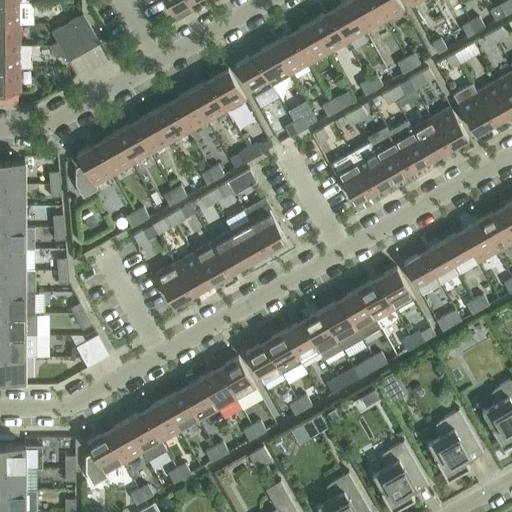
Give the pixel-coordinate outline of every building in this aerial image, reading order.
[(19,1),(0,0),(0,22),(20,22),(19,22),(19,1)] [(165,0),(171,10),(189,0),(165,0)] [(348,0),(344,0),(335,5),(329,9),(347,40),(366,30),(348,0)] [(373,0),(348,0),(366,30),(385,19),(373,0)] [(398,0),(373,0),(385,19),(404,8),(398,0)] [(511,8),(511,6),(508,0),(504,0),(499,3),(504,13),(511,8)] [(329,9),(322,13),(310,20),(328,51),(347,40),(329,9)] [(82,12),(72,18),(89,48),(99,42),(82,12)] [(441,13),(433,17),(438,25),(445,21),(441,13)] [(478,15),(470,20),(475,30),(484,25),(478,15)] [(89,48),(72,18),(61,24),(78,54),(89,48)] [(310,20),(298,26),(291,30),(309,62),(328,51),(310,20)] [(475,30),(470,20),(461,25),(467,35),(475,30)] [(20,22),(0,22),(0,43),(19,44),(19,23),(20,23),(20,22)] [(78,54),(61,24),(51,30),(56,40),(63,52),(68,60),(78,54)] [(500,25),(492,30),(497,39),(506,35),(500,25)] [(291,30),(285,34),(272,41),(290,72),(309,62),(291,30)] [(497,39),(492,30),(483,34),(489,44),(497,39)] [(440,36),(431,41),(437,51),(446,46),(440,36)] [(63,52),(56,40),(49,44),(55,56),(63,52)] [(468,56),(478,50),(473,40),(454,51),(460,61),(468,56)] [(272,41),(260,48),(253,52),(271,83),(290,72),(272,41)] [(19,44),(0,43),(0,65),(19,65),(19,66),(31,66),(31,44),(19,44)] [(414,51),(405,56),(411,66),(419,61),(414,51)] [(460,61),(454,51),(445,56),(451,66),(460,61)] [(253,52),(247,55),(234,62),(252,94),(271,83),(253,52)] [(411,66),(405,56),(396,61),(402,71),(411,66)] [(19,89),(19,66),(19,65),(0,65),(0,89),(21,90),(21,89),(19,89)] [(227,66),(215,74),(209,77),(226,108),(245,98),(227,66)] [(428,66),(409,77),(414,86),(433,76),(428,66)] [(511,69),(495,79),(511,109),(511,69)] [(376,73),(368,77),(373,87),(382,82),(376,73)] [(209,77),(202,81),(190,88),(207,119),(226,108),(209,77)] [(373,87),(368,77),(359,82),(364,92),(373,87)] [(511,109),(495,79),(476,90),(494,121),(511,110),(511,109)] [(398,82),(390,87),(395,97),(404,92),(398,82)] [(494,121),(476,90),(471,82),(452,93),(474,132),(494,121)] [(395,97),(390,87),(381,92),(387,102),(395,97)] [(190,88),(177,95),(171,98),(188,130),(207,119),(190,88)] [(339,94),(330,99),(336,109),(344,104),(339,94)] [(171,98),(164,102),(152,109),(170,141),(188,130),(171,98)] [(336,109),(330,99),(321,104),(327,114),(336,109)] [(366,114),(361,104),(352,109),(358,118),(366,114)] [(450,105),(431,116),(448,147),(468,136),(450,105)] [(152,109),(139,116),(133,120),(151,151),(170,141),(152,109)] [(358,118),(352,109),(343,114),(349,123),(358,118)] [(301,115),(292,120),(298,130),(307,125),(301,115)] [(431,116),(411,126),(429,158),(448,147),(431,116)] [(411,126),(407,119),(388,129),(393,137),(411,168),(429,158),(411,126)] [(133,120),(126,124),(114,131),(132,162),(151,151),(133,120)] [(298,130),(292,120),(284,125),(289,135),(298,130)] [(314,130),(320,140),(328,135),(323,125),(314,130)] [(114,131),(102,137),(95,141),(113,173),(132,162),(114,131)] [(393,137),(374,148),(392,179),(411,168),(393,137)] [(374,148),(370,140),(351,150),(373,190),(392,179),(374,148)] [(95,141),(89,145),(76,152),(82,163),(75,167),(75,183),(82,196),(97,187),(95,183),(113,173),(95,141)] [(255,141),(247,146),(253,155),(261,151),(255,141)] [(253,155),(247,146),(238,151),(244,161),(253,155)] [(351,150),(329,163),(334,172),(337,170),(354,201),(373,190),(351,150)] [(0,159),(0,181),(24,182),(24,159),(0,159)] [(218,162),(209,167),(215,177),(223,172),(218,162)] [(215,177),(209,167),(201,172),(206,182),(215,177)] [(227,180),(233,190),(234,192),(256,180),(249,167),(227,179),(227,180)] [(48,171),(49,183),(60,182),(59,170),(48,171)] [(222,195),(233,190),(227,180),(217,185),(208,190),(214,200),(222,195)] [(0,203),(24,204),(24,182),(0,181),(0,203)] [(61,194),(60,182),(49,183),(50,195),(61,194)] [(180,183),(172,188),(177,198),(186,193),(180,183)] [(177,198),(172,188),(163,193),(169,203),(177,198)] [(214,200),(208,190),(199,195),(205,205),(214,200)] [(511,198),(504,204),(497,207),(511,232),(511,198)] [(0,225),(24,225),(24,204),(0,203),(0,225)] [(143,205),(134,210),(140,220),(148,215),(143,205)] [(179,207),(170,211),(176,221),(185,217),(179,207)] [(249,219),(242,207),(224,218),(230,229),(248,261),(267,250),(249,219)] [(511,232),(497,207),(491,211),(479,218),(496,249),(511,240),(511,232)] [(249,219),(267,250),(286,239),(268,208),(249,219)] [(140,220),(134,210),(125,215),(131,225),(140,220)] [(157,232),(176,221),(170,211),(152,222),(157,232)] [(52,214),(53,226),(64,225),(62,213),(52,214)] [(479,218),(466,225),(460,229),(478,260),(496,249),(479,218)] [(0,246),(24,247),(24,225),(0,225),(0,246)] [(65,237),(64,225),(53,226),(54,238),(65,237)] [(147,238),(141,228),(132,233),(138,243),(147,238)] [(230,229),(211,240),(229,271),(248,261),(230,229)] [(460,229),(453,232),(441,239),(459,270),(478,260),(460,229)] [(441,239),(429,246),(422,250),(440,281),(459,270),(441,239)] [(211,240),(193,250),(210,282),(229,271),(211,240)] [(24,247),(0,246),(0,268),(34,268),(34,247),(24,247)] [(193,250),(174,261),(192,292),(210,282),(193,250)] [(422,250),(416,253),(403,261),(421,292),(440,281),(422,250)] [(56,257),(57,269),(67,268),(66,256),(56,257)] [(174,261),(155,272),(172,303),(192,292),(174,261)] [(396,265),(383,272),(377,276),(394,307),(414,296),(396,265)] [(34,268),(0,268),(0,289),(34,290),(34,268)] [(69,281),(67,268),(57,269),(58,282),(69,281)] [(377,276),(370,279),(358,286),(376,318),(394,307),(377,276)] [(511,288),(511,276),(503,281),(508,291),(511,288)] [(358,286),(345,293),(339,297),(361,336),(380,325),(376,318),(358,286)] [(34,290),(0,289),(0,311),(34,311),(34,290)] [(483,292),(474,297),(480,307),(488,302),(483,292)] [(339,297),(333,301),(320,308),(342,347),(361,336),(339,297)] [(480,307),(474,297),(465,302),(471,312),(480,307)] [(70,306),(76,317),(85,312),(79,301),(70,306)] [(320,308),(308,315),(301,318),(319,350),(324,357),(342,347),(320,308)] [(461,318),(455,308),(436,319),(441,329),(461,318)] [(34,311),(0,311),(0,333),(36,333),(36,311),(34,311)] [(85,312),(76,317),(82,327),(91,322),(85,312)] [(301,318),(295,322),(283,329),(300,360),(319,350),(301,318)] [(283,329),(270,336),(264,340),(282,371),(300,360),(283,329)] [(418,329),(410,334),(415,344),(424,339),(418,329)] [(36,333),(0,333),(0,354),(36,355),(36,333)] [(97,333),(86,339),(98,359),(109,353),(97,333)] [(415,344),(410,334),(401,339),(406,348),(415,344)] [(98,359),(86,339),(76,345),(87,365),(98,359)] [(264,340),(257,343),(245,350),(262,382),(282,371),(264,340)] [(381,350),(372,355),(378,365),(386,360),(381,350)] [(0,377),(24,377),(24,355),(0,354),(0,377)] [(238,354),(225,362),(218,365),(236,397),(255,386),(238,354)] [(359,375),(378,365),(372,355),(353,366),(359,375)] [(218,365),(212,369),(199,376),(217,407),(236,397),(218,365)] [(340,386),(359,375),(353,366),(334,376),(340,386)] [(199,376),(187,383),(181,387),(198,418),(217,407),(199,376)] [(340,386),(334,376),(326,381),(331,391),(340,386)] [(511,438),(511,376),(498,384),(495,386),(491,390),(490,394),(491,398),(493,402),(481,409),(502,445),(511,438)] [(181,387),(174,390),(162,397),(180,429),(198,418),(181,387)] [(305,393),(297,397),(302,407),(311,403),(305,393)] [(162,397),(150,404),(143,408),(161,439),(180,429),(162,397)] [(302,407),(297,397),(288,402),(294,412),(302,407)] [(469,463),(463,453),(478,444),(481,449),(483,449),(458,406),(457,407),(439,418),(436,421),(435,425),(436,430),(438,433),(426,440),(447,476),(469,463)] [(143,408),(137,412),(124,419),(142,450),(161,439),(143,408)] [(319,412),(291,428),(298,441),(326,425),(319,412)] [(124,419),(112,426),(106,429),(123,461),(142,450),(124,419)] [(260,419),(251,423),(257,433),(265,428),(260,419)] [(257,433),(251,423),(242,428),(248,438),(257,433)] [(106,429),(99,433),(86,440),(92,451),(85,455),(85,471),(93,484),(108,475),(105,471),(123,461),(106,429)] [(414,495),(407,484),(423,475),(426,481),(427,480),(403,438),(402,438),(402,439),(384,449),(381,453),(380,457),(381,461),(383,465),(371,472),(391,508),(414,495)] [(222,440),(214,445),(219,455),(228,450),(222,440)] [(0,443),(0,466),(24,467),(42,467),(42,465),(41,465),(41,456),(42,456),(42,451),(41,451),(41,446),(42,446),(42,444),(0,443)] [(247,453),(256,468),(271,459),(262,444),(247,453)] [(219,455),(214,445),(205,450),(210,459),(219,455)] [(64,454),(65,467),(75,467),(75,454),(64,454)] [(185,461),(176,466),(182,476),(190,471),(185,461)] [(0,488),(24,488),(24,467),(0,466),(0,488)] [(182,476),(176,466),(167,471),(173,481),(182,476)] [(75,479),(75,467),(65,467),(65,479),(75,479)] [(358,511),(368,507),(370,511),(371,511),(372,511),(348,469),(347,470),(329,481),(326,484),(325,488),(326,493),(328,496),(316,503),(321,511),(358,511)] [(299,511),(280,478),(279,478),(279,479),(265,487),(276,507),(267,511),(299,511)] [(147,482),(138,487),(144,497),(153,492),(147,482)] [(144,497),(138,487),(130,492),(135,502),(144,497)] [(0,509),(24,510),(24,509),(24,488),(0,488),(0,509)] [(65,497),(65,510),(75,510),(75,497),(65,497)]
